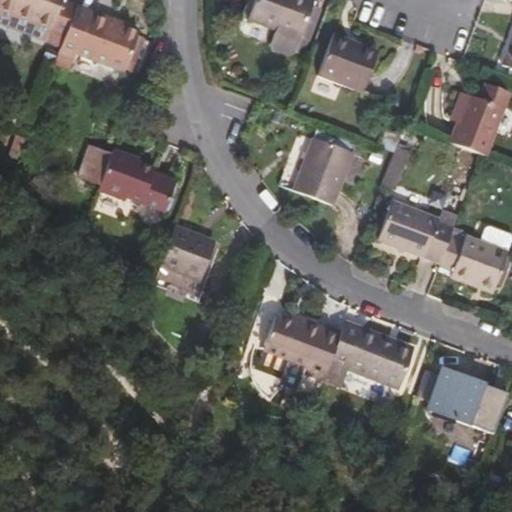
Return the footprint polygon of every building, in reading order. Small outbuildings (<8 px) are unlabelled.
[(0,0),(0,26),(46,43),(62,0),(0,0)] [(254,0),(246,22),(274,32),(269,46),(272,52),(287,58),(292,55),(293,53),(311,6),(313,0),(254,0)] [(320,9),(311,6),(293,53),(301,56),(320,9)] [(113,21),(76,7),(58,54),(73,59),(74,56),(123,74),(124,71),(132,74),(145,39),(138,36),(124,30),(112,26),(113,21)] [(124,26),(113,21),(112,26),(124,30),(124,26)] [(0,39),(41,55),(46,43),(0,26),(0,39)] [(362,95),(375,56),(350,46),(351,42),(333,36),(316,79),(362,95)] [(377,52),(351,42),(350,46),(375,56),(377,52)] [(511,49),(508,48),(502,66),(511,69),(511,49)] [(478,101),(466,97),(456,124),(449,144),(480,156),(486,158),(510,94),(485,84),(478,101)] [(449,121),(456,124),(466,97),(459,95),(449,121)] [(351,155),(312,140),(293,193),(332,207),(351,155)] [(77,178),(99,185),(110,155),(89,147),(77,178)] [(406,154),(395,149),(393,155),(382,183),(393,187),(406,154)] [(99,185),(95,194),(122,203),(124,199),(157,212),(170,181),(153,175),(153,170),(128,161),(128,157),(112,150),(110,155),(99,185)] [(377,241),(438,266),(449,237),(453,227),(439,222),(438,220),(392,203),(377,241)] [(198,283),(212,247),(197,241),(199,237),(174,227),(158,268),(198,283)] [(480,243),(507,254),(511,240),(509,236),(489,228),(485,230),(480,243)] [(214,243),(199,237),(197,241),(212,247),(214,243)] [(463,242),(449,237),(438,266),(438,267),(451,274),(450,279),(477,289),(480,284),(493,289),(507,254),(480,243),(466,238),(463,242)] [(491,295),(493,289),(480,284),(477,289),(491,295)] [(301,373),(322,380),(327,366),(340,333),(320,326),(318,328),(296,320),(295,324),(272,316),(269,325),(257,320),(247,347),(251,349),(249,366),(250,379),(253,387),(257,393),(266,401),(277,394),(284,385),(287,380),(297,384),(301,373)] [(394,393),(410,354),(377,340),(379,336),(362,329),(360,330),(359,333),(342,327),(340,333),(327,366),(322,380),(320,384),(337,391),(344,373),(394,393)] [(412,349),(379,336),(377,340),(410,354),(412,349)] [(424,413),(489,438),(505,395),(441,370),(424,413)]
